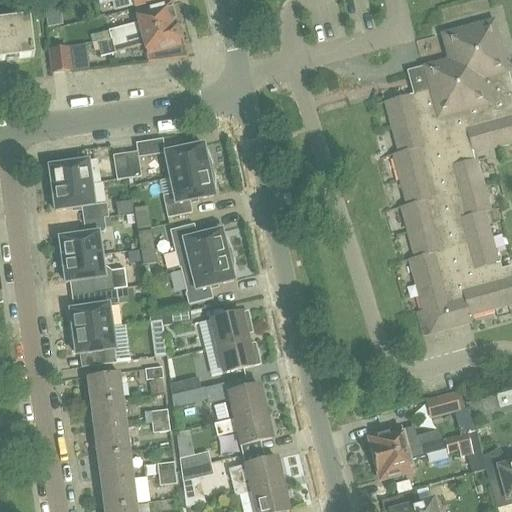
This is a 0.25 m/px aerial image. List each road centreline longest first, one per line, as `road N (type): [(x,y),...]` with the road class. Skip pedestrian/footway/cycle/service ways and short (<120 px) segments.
road 1 (tertiary): [(339,511),(237,96)]
road 2 (residential): [(56,511),(0,136)]
road 3 (tertiary): [(0,136),(237,96)]
